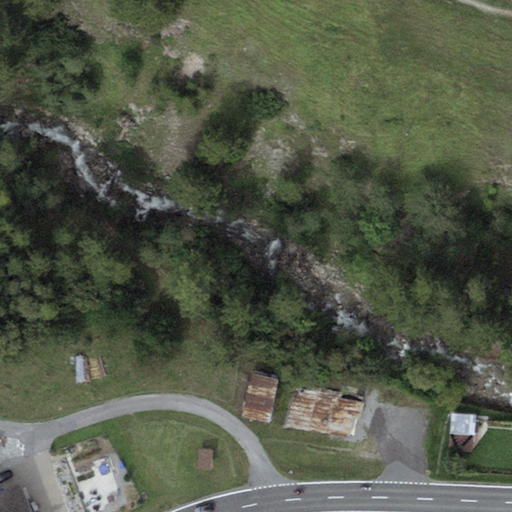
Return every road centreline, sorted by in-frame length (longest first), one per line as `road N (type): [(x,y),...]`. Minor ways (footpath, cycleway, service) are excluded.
road 1 (unclassified): [(277,499),(248,438),(202,407),(142,401),(44,426),(0,425)]
road 2 (primary): [(277,499),(511,501)]
